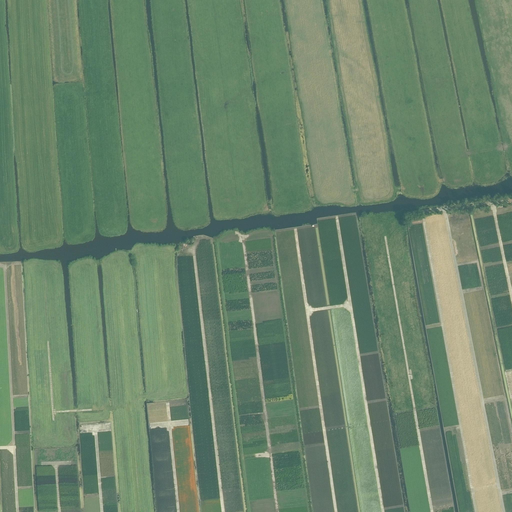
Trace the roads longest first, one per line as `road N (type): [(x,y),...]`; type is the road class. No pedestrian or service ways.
road 1 (track): [(432,511),(381,218),(511,201)]
road 2 (track): [(503,511),(444,210)]
road 3 (track): [(422,212),(476,511)]
road 4 (track): [(337,221),(381,511)]
road 5 (track): [(335,511),(295,229)]
road 6 (track): [(277,511),(243,237)]
road 7 (track): [(222,511),(193,251)]
